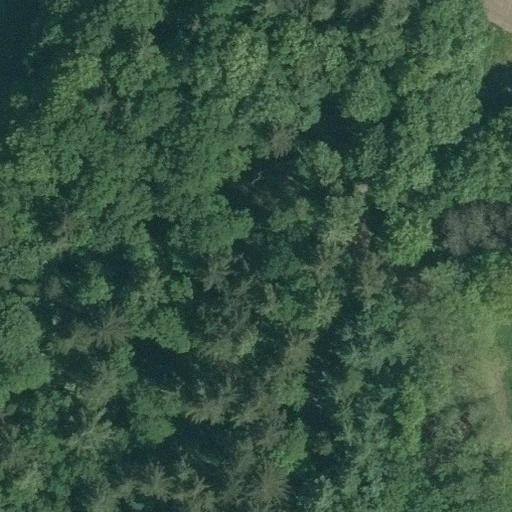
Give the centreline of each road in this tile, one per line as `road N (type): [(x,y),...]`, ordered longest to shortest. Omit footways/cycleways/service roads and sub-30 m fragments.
road 1 (unclassified): [(287,511),(420,0)]
road 2 (track): [(105,0),(0,174)]
